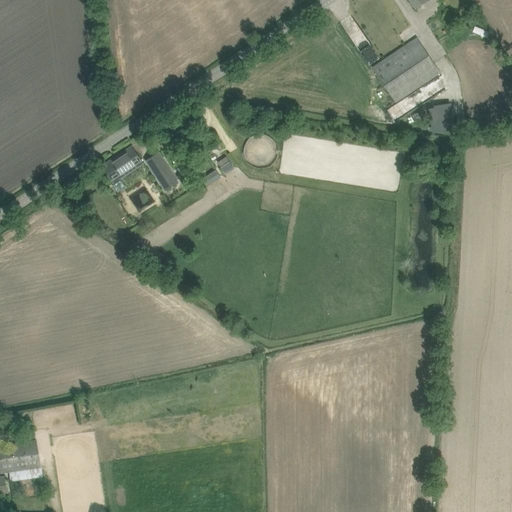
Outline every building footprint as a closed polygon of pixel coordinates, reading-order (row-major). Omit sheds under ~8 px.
[(373,0),(352,14),(379,54),(381,58),(400,45),(392,34),(408,24),(392,0),(373,0)] [(409,0),(414,7),(415,9),(427,0),(409,0)] [(441,73),(417,38),(372,68),(396,103),(441,73)] [(439,129),(455,127),(452,103),(436,106),(439,129)] [(185,121),(179,125),(186,136),(192,132),(185,121)] [(132,146),(103,165),(115,184),(113,185),(117,191),(126,185),(122,179),(144,164),(132,146)] [(180,183),(165,161),(159,152),(147,161),(167,191),(180,183)] [(229,161),(227,156),(218,162),(221,167),(229,161)] [(175,159),(168,164),(174,172),(181,166),(175,159)] [(216,169),(198,180),(203,187),(220,176),(216,169)] [(42,477),(36,440),(0,444),(0,473),(9,473),(10,482),(42,477)] [(6,476),(0,476),(0,494),(8,493),(6,476)] [(72,511),(85,511),(92,511),(91,484),(54,485),(54,490),(64,490),(64,496),(58,496),(58,503),(65,503),(65,509),(73,509),(72,511)]
